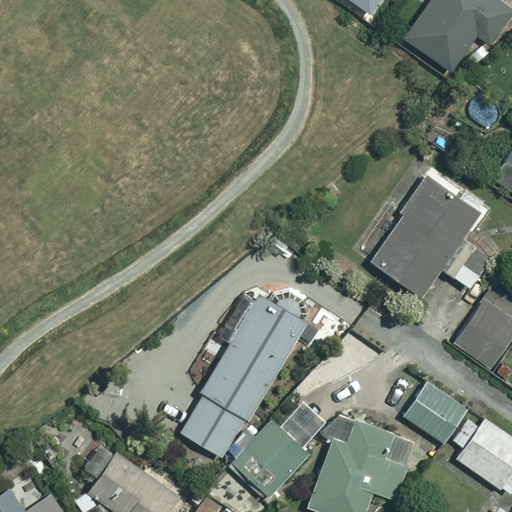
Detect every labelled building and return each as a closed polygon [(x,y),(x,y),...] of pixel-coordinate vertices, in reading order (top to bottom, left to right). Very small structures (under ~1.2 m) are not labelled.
[(353,0),(371,12),(378,0),(353,0)] [(511,10),(511,8),(499,0),(431,0),(406,36),(451,69),(477,32),(490,41),(511,10)] [(511,147),(493,176),(511,188),(511,147)] [(480,210),(426,173),(401,211),(403,212),(371,259),(421,294),(440,266),(472,287),(493,257),(463,236),(480,210)] [(204,393),(247,419),(307,320),(294,312),(301,301),(285,291),(278,303),(261,292),(200,391),(204,393)] [(511,336),(511,316),(485,297),(455,341),(491,366),(511,336)] [(468,408),(427,381),(404,414),(445,442),(468,408)] [(247,419),(204,393),(181,430),(224,457),(247,419)] [(391,431),(342,413),(308,505),(325,511),(363,511),(372,489),(395,497),(408,463),(383,453),(391,431)] [(511,489),(511,435),(487,418),(460,458),(510,493),(511,489)] [(117,511),(164,511),(178,492),(101,439),(72,481),(117,511)] [(26,511),(10,487),(0,493),(0,511),(68,511),(54,491),(26,511)]
